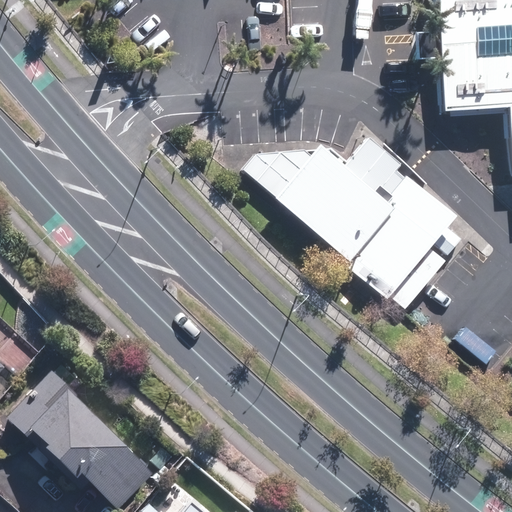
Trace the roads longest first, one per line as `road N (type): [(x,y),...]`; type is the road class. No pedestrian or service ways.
road 1 (primary): [(0,42),(148,217),(476,511)]
road 2 (primary): [(379,511),(83,237),(0,139)]
